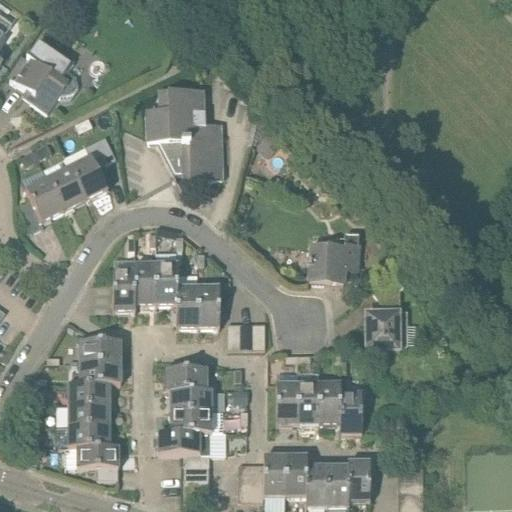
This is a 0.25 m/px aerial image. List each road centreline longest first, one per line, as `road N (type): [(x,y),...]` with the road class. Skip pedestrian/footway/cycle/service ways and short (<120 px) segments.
road 1 (residential): [(298,326),(186,224),(167,218),(124,221),(102,238),(67,291)]
road 2 (residential): [(0,408),(67,291)]
